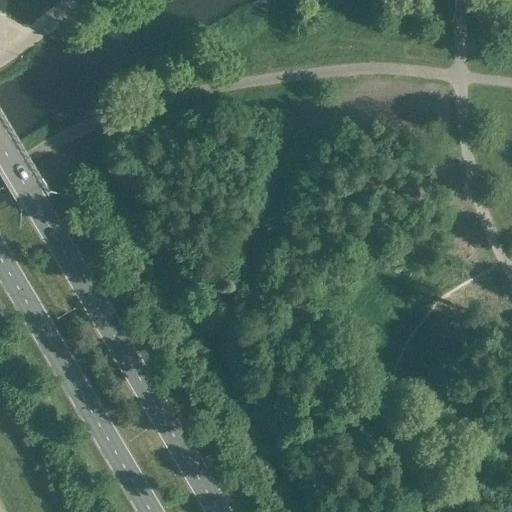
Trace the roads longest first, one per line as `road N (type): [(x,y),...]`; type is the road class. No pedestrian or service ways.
road 1 (secondary): [(217,511),(0,149)]
road 2 (secondary): [(0,261),(150,511)]
